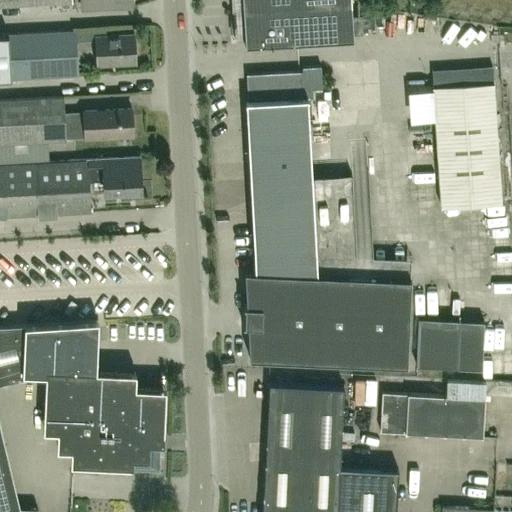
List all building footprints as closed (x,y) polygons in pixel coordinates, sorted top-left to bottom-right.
[(132,0),(82,0),(83,9),(132,6),(132,0)] [(242,0),(243,9),(234,9),(236,40),(245,40),(246,46),(354,40),(351,0),(242,0)] [(0,77),(78,74),(76,30),(0,34),(0,77)] [(96,35),(98,65),(137,63),(135,33),(96,35)] [(248,73),(249,100),(246,100),(257,269),(245,269),(246,303),(243,303),(243,304),(245,304),(244,321),(243,321),(242,322),(247,323),(249,357),(407,364),(411,276),(318,272),(318,271),(308,98),(314,97),(313,88),(324,87),(323,65),(303,66),(303,70),(248,73)] [(501,202),(493,81),(433,85),(441,206),(501,202)] [(0,100),(0,141),(66,138),(66,136),(85,135),(86,137),(133,134),(132,108),(64,112),(63,96),(61,97),(7,100),(0,100)] [(105,192),(141,190),(139,155),(87,158),(88,178),(104,177),(105,192)] [(0,216),(90,211),(88,178),(87,158),(0,162),(0,216)] [(490,236),(491,214),(474,213),(473,236),(490,236)] [(511,264),(511,242),(501,243),(503,265),(511,264)] [(415,365),(458,367),(481,368),(484,320),(418,316),(415,365)] [(0,419),(0,381),(26,376),(26,369),(46,370),(43,429),(58,429),(57,447),(72,448),(71,462),(133,465),(133,466),(159,467),(161,443),(165,442),(166,431),(162,431),(164,388),(133,388),(134,373),(94,371),(96,319),(0,324),(0,455),(8,454),(0,419)] [(480,386),(480,370),(448,371),(448,387),(480,386)] [(380,407),(380,377),(358,377),(358,407),(380,407)] [(394,511),(397,469),(341,466),(345,386),(271,381),(264,511),(394,511)] [(383,429),(483,434),(484,434),(486,397),(384,392),(383,429)] [(8,454),(0,455),(0,511),(38,511),(39,506),(21,505),(8,454)]
